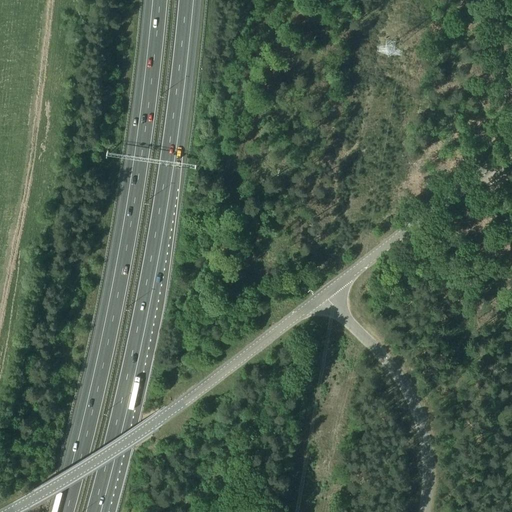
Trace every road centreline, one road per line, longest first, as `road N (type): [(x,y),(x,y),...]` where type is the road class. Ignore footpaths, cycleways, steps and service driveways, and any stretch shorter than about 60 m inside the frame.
road 1 (motorway): [(155,0),(126,228),(61,511)]
road 2 (motorway): [(96,511),(156,238),(189,0)]
road 3 (tertiary): [(8,511),(174,409),(326,293)]
road 4 (unclassified): [(423,511),(428,471),(420,413),(326,293)]
road 5 (tertiary): [(326,293),(511,153)]
road 6 (track): [(511,32),(488,171),(511,220)]
